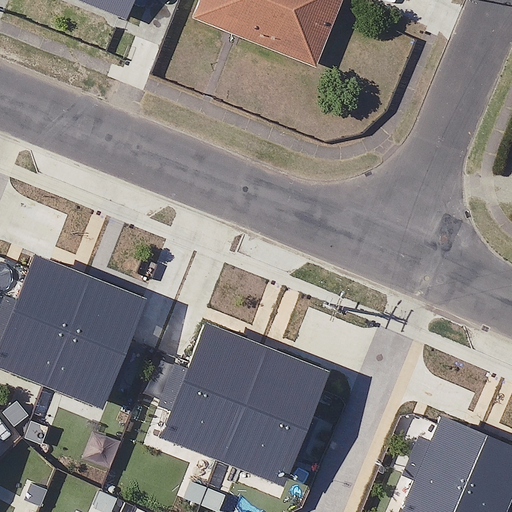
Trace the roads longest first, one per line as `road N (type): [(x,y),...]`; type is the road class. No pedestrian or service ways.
road 1 (residential): [(398,251),(0,96)]
road 2 (residential): [(500,0),(398,251)]
road 3 (residential): [(511,301),(398,251)]
